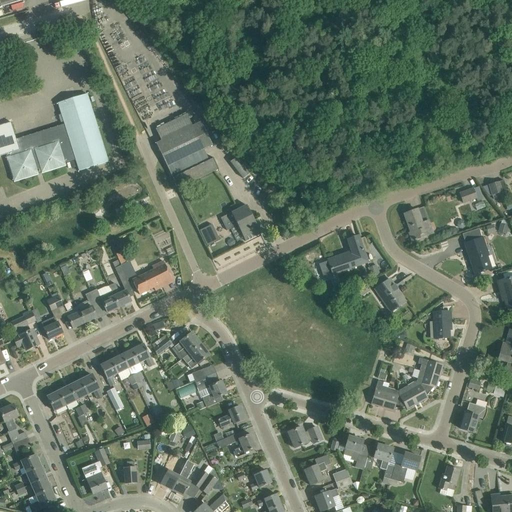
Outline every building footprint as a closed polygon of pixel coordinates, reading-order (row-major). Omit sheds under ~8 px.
[(0,0),(0,8),(1,8),(25,0),(0,0)] [(0,156),(6,155),(15,182),(66,166),(65,163),(75,160),(79,171),(108,162),(87,94),(57,104),(64,124),(16,139),(11,122),(0,125),(0,156)] [(186,114),(156,129),(162,141),(156,144),(178,189),(218,169),(212,158),(209,160),(204,149),(212,145),(201,122),(192,126),(186,114)] [(251,173),(238,156),(230,162),(243,179),(251,173)] [(507,191),(503,180),(488,185),(491,196),(507,191)] [(478,187),(460,194),(463,203),(476,198),(477,202),(483,200),(478,187)] [(236,243),(244,239),(245,241),(261,234),(246,205),(231,213),(234,219),(224,224),(226,228),(232,225),(233,228),(230,230),(236,243)] [(424,207),(417,210),(404,214),(411,232),(409,233),(412,241),(434,233),(429,220),(424,207)] [(460,221),(457,223),(457,226),(459,228),(462,229),(464,227),(465,224),(463,221),(460,221)] [(509,224),(501,222),(499,230),(507,232),(509,224)] [(219,241),(212,225),(200,230),(207,246),(219,241)] [(475,274),(491,269),(486,256),(488,255),(483,238),(482,238),(479,228),(462,234),(466,244),(465,244),(475,274)] [(352,252),(328,260),(334,275),(367,262),(358,236),(348,240),(352,252)] [(117,258),(126,278),(132,275),(122,253),(116,256),(117,258)] [(129,284),(126,278),(117,258),(112,261),(123,287),(129,284)] [(153,270),(132,280),(139,295),(154,288),(155,291),(163,287),(162,286),(173,280),(162,261),(151,266),(153,270)] [(376,267),(375,265),(368,268),(372,277),(379,275),(378,273),(376,267)] [(86,282),(93,279),(89,270),(82,273),(86,282)] [(511,278),(498,282),(501,295),(503,295),(507,308),(511,307),(511,278)] [(405,302),(389,279),(375,290),(391,312),(405,302)] [(334,288),(331,280),(321,283),(324,291),(334,288)] [(111,291),(118,308),(131,302),(126,291),(120,293),(115,283),(109,286),(109,287),(111,291)] [(104,288),(97,291),(97,290),(91,292),(95,302),(101,300),(102,302),(107,313),(118,308),(111,291),(109,287),(104,288)] [(341,296),(343,299),(353,294),(351,290),(341,296)] [(89,301),(77,307),(84,324),(97,318),(91,306),(90,305),(95,302),(91,292),(86,295),(89,301)] [(84,324),(77,307),(65,312),(57,295),(52,298),(61,318),(67,316),(68,317),(68,318),(73,329),(84,324)] [(61,318),(52,298),(47,300),(54,317),(42,323),(44,329),(49,340),(63,334),(57,322),(56,321),(61,318)] [(360,301),(357,308),(366,311),(368,304),(360,301)] [(36,320),(31,310),(22,314),(24,317),(12,323),(15,330),(21,327),(24,334),(10,340),(16,353),(25,349),(26,351),(39,345),(32,330),(30,331),(27,324),(36,320)] [(450,322),(450,312),(433,313),(433,322),(429,322),(430,339),(434,338),(434,339),(449,338),(448,322),(450,322)] [(405,328),(395,335),(404,339),(407,335),(406,330),(405,328)] [(509,363),(506,373),(511,374),(511,330),(510,330),(505,345),(503,344),(498,360),(509,363)] [(180,342),(174,347),(183,358),(185,357),(189,353),(189,354),(201,345),(192,333),(180,342)] [(158,356),(169,347),(172,345),(167,338),(153,349),(158,356)] [(133,349),(140,363),(146,361),(149,368),(154,365),(150,358),(151,358),(144,344),(133,349)] [(407,344),(404,351),(411,353),(413,346),(407,344)] [(189,353),(185,357),(189,363),(188,364),(192,370),(198,365),(209,356),(201,345),(189,354),(189,353)] [(133,349),(122,355),(129,369),(140,363),(133,349)] [(118,374),(121,381),(127,378),(134,391),(139,388),(136,383),(132,375),(129,369),(122,355),(111,360),(118,374)] [(420,371),(438,376),(439,373),(440,373),(443,365),(419,358),(418,364),(421,365),(420,371)] [(118,374),(111,360),(100,366),(107,380),(111,387),(115,384),(112,377),(118,374)] [(189,383),(194,381),(205,376),(203,369),(193,373),(191,374),(187,376),(189,383)] [(420,371),(417,381),(430,392),(433,387),(436,388),(438,380),(437,380),(438,376),(420,371)] [(385,380),(387,374),(380,372),(378,378),(385,380)] [(137,373),(132,375),(136,383),(141,381),(137,373)] [(201,398),(202,398),(206,408),(222,401),(221,397),(226,394),(221,382),(219,382),(216,373),(205,376),(194,381),(197,388),(201,398)] [(80,381),(87,395),(94,392),(97,399),(102,396),(98,389),(91,375),(80,381)] [(481,383),(470,379),(468,387),(478,390),(481,383)] [(80,381),(70,386),(76,400),(87,395),(80,381)] [(383,407),(388,388),(382,386),(383,383),(378,381),(371,404),(379,407),(379,406),(383,407)] [(426,396),(430,392),(417,381),(407,386),(417,403),(420,401),(420,402),(428,398),(426,396)] [(76,400),(70,386),(59,392),(66,405),(76,400)] [(407,386),(398,391),(400,408),(405,407),(407,410),(414,406),(413,405),(417,403),(407,386)] [(123,407),(114,388),(107,392),(116,411),(123,407)] [(388,388),(383,407),(386,408),(386,409),(394,411),(394,409),(400,408),(398,391),(388,388)] [(66,405),(59,392),(48,397),(55,411),(66,405)] [(202,402),(196,404),(199,411),(205,408),(202,402)] [(487,409),(469,403),(466,413),(465,413),(460,429),(472,433),(477,418),(484,420),(485,418),(487,414),(487,412),(487,409)] [(13,446),(28,439),(25,432),(19,435),(16,429),(12,419),(18,417),(13,405),(0,410),(0,411),(8,432),(7,432),(12,443),(0,448),(1,450),(3,449),(4,452),(14,447),(13,446)] [(85,405),(80,407),(84,415),(89,412),(85,405)] [(245,420),(239,406),(228,410),(230,415),(218,420),(221,427),(233,422),(234,425),(245,420)] [(88,423),(84,415),(80,407),(75,409),(79,417),(77,418),(82,427),(88,423)] [(142,419),(147,427),(154,423),(150,415),(142,419)] [(511,417),(511,418),(508,427),(505,426),(503,436),(506,437),(504,443),(511,445),(511,417)] [(183,426),(176,424),(169,441),(176,443),(183,426)] [(182,434),(185,439),(194,435),(190,425),(183,429),(185,432),(182,434)] [(114,430),(118,437),(124,433),(120,426),(114,430)] [(301,427),(288,433),(291,441),(290,442),(290,443),(292,447),(293,448),(294,447),(294,449),(308,443),(308,442),(312,441),(314,444),(322,440),(316,427),(308,431),(304,433),(301,427)] [(223,439),(221,432),(214,435),(216,442),(223,439)] [(251,434),(239,439),(242,447),(234,450),(238,457),(245,454),(245,453),(257,448),(251,434)] [(232,443),(229,437),(216,442),(219,449),(232,443)] [(363,441),(348,437),(343,455),(351,457),(350,460),(356,462),(354,467),(363,470),(367,457),(359,455),(359,453),(360,453),(363,441)] [(31,447),(28,439),(13,446),(14,447),(16,453),(31,447)] [(84,446),(81,440),(75,443),(78,449),(84,446)] [(150,448),(149,441),(137,442),(138,450),(150,448)] [(333,441),(331,449),(337,451),(339,443),(333,441)] [(389,486),(391,480),(390,479),(394,467),(387,465),(388,462),(389,462),(393,449),(378,445),(374,458),(382,461),(380,469),(385,471),(382,483),(389,486)] [(103,450),(103,449),(95,452),(101,468),(109,464),(106,456),(103,450)] [(390,479),(391,480),(403,483),(407,469),(416,471),(420,457),(405,453),(401,465),(395,463),(394,467),(390,479)] [(330,464),(327,455),(315,460),(317,465),(304,471),(310,486),(323,480),(320,473),(327,470),(325,466),(330,464)] [(24,467),(26,473),(40,467),(36,456),(21,462),(14,466),(16,470),(24,467)] [(182,459),(177,469),(168,465),(166,470),(168,471),(165,477),(164,477),(163,479),(164,479),(161,485),(161,484),(172,490),(186,461),(183,460),(182,459)] [(172,490),(171,491),(172,491),(172,490),(183,496),(183,497),(186,491),(187,491),(188,489),(187,489),(190,483),(184,479),(191,464),(186,461),(172,490)] [(123,468),(125,484),(137,483),(136,467),(134,468),(134,462),(127,462),(127,468),(123,468)] [(45,478),(40,467),(26,473),(31,484),(45,478)] [(440,490),(439,494),(451,497),(460,470),(447,467),(445,475),(443,474),(438,489),(440,490)] [(213,469),(209,475),(199,489),(207,495),(218,479),(213,469)] [(332,474),(335,482),(349,477),(346,469),(332,474)] [(271,483),(266,470),(254,475),(257,483),(251,486),(253,490),(259,488),(271,483)] [(192,484),(199,489),(209,475),(202,471),(192,484)] [(100,472),(86,478),(89,484),(88,484),(93,494),(107,488),(103,478),(102,478),(100,472)] [(237,475),(239,481),(245,478),(243,473),(237,475)] [(352,484),(349,477),(335,482),(338,490),(352,484)] [(45,478),(31,484),(36,495),(50,489),(45,478)] [(14,487),(16,491),(24,488),(22,483),(14,487)] [(24,488),(16,491),(18,496),(26,492),(24,488)] [(55,500),(50,489),(36,495),(39,502),(32,505),(34,510),(42,506),(42,507),(55,500)] [(328,492),(315,497),(320,511),(334,507),(331,499),(338,496),(336,489),(328,492)] [(475,492),(478,505),(484,503),(481,490),(475,492)] [(269,510),(281,505),(276,494),(264,499),(257,502),(259,507),(266,504),(269,510)] [(213,511),(225,502),(224,501),(227,499),(224,495),(208,509),(204,504),(199,508),(198,508),(197,509),(194,511),(213,511)] [(499,495),(490,496),(492,511),(511,511),(511,496),(500,497),(499,495)] [(252,505),(250,499),(240,503),(243,509),(252,505)] [(225,502),(213,511),(221,511),(228,506),(225,502)]
